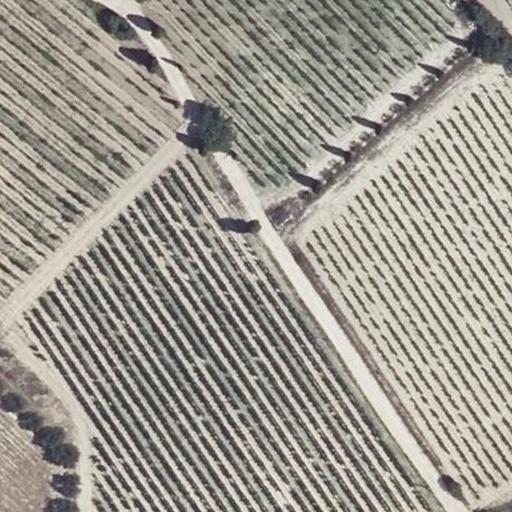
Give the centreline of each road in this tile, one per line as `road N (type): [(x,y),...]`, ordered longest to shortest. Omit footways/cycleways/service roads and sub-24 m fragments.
road 1 (residential): [(460,511),(271,239),(135,13),(115,0)]
road 2 (track): [(200,121),(0,318)]
road 3 (track): [(0,323),(79,421),(84,511)]
